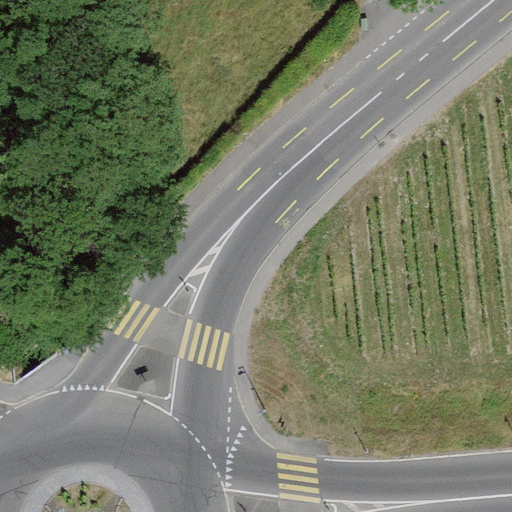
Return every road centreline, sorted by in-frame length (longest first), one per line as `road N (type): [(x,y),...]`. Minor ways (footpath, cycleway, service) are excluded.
road 1 (tertiary): [(275,188),(200,240),(48,433)]
road 2 (tertiary): [(275,188),(499,0)]
road 3 (tertiary): [(195,453),(210,344),(275,188)]
road 4 (primary): [(462,499),(303,478),(195,453)]
